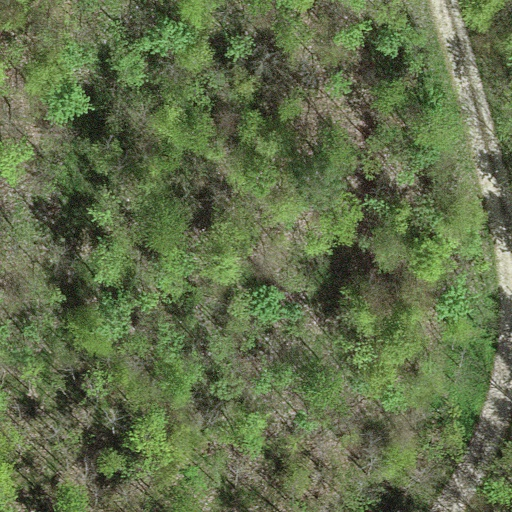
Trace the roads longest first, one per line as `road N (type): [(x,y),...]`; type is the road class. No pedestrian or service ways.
road 1 (track): [(511,230),(504,168),(457,0)]
road 2 (track): [(432,511),(481,443),(511,338)]
